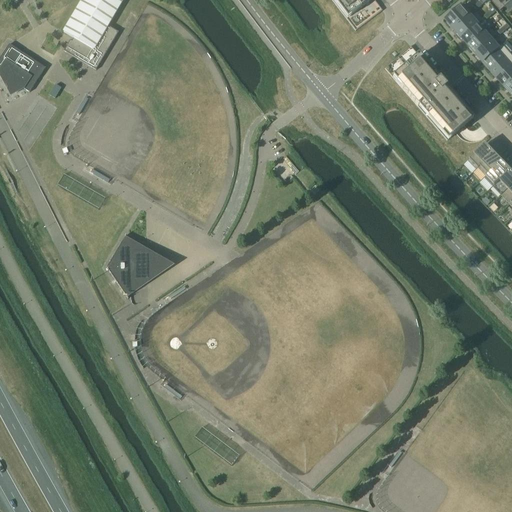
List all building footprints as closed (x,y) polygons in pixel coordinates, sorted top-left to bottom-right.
[(122,0),(82,0),(63,33),(73,39),(71,42),(70,41),(63,52),(96,71),(118,33),(107,26),(122,0)] [(331,0),(355,32),(382,11),(373,0),(331,0)] [(511,0),(494,0),(492,2),(500,12),(511,0)] [(479,1),(474,6),(477,10),(482,5),(479,1)] [(470,16),(460,6),(455,10),(456,12),(446,20),(455,30),(470,16)] [(478,25),(470,16),(455,30),(463,39),(478,25)] [(484,33),(478,25),(463,39),(469,46),(484,33)] [(491,41),(484,33),(469,46),(476,54),(491,41)] [(498,49),(491,41),(476,54),(483,62),(498,49)] [(20,52),(9,45),(0,58),(0,75),(10,95),(22,89),(29,93),(36,83),(35,82),(37,79),(38,80),(45,69),(23,54),(22,55),(19,53),(20,52)] [(510,54),(502,45),(498,49),(483,62),(491,71),(510,54)] [(439,80),(410,47),(384,69),(447,141),(460,130),(473,119),(446,88),(448,86),(441,78),(439,80)] [(511,55),(510,54),(491,71),(499,80),(511,68),(511,55)] [(511,68),(499,80),(506,88),(511,82),(511,68)] [(490,149),(486,144),(467,161),(476,170),(502,146),(498,141),(490,149)] [(506,150),(502,146),(476,170),(476,171),(478,169),(486,177),(484,179),(503,162),(498,157),(506,150)] [(511,169),(511,160),(507,166),(503,162),(484,179),(493,188),(511,169)] [(511,169),(493,188),(495,186),(502,194),(501,196),(511,185),(511,169)] [(511,185),(501,196),(509,205),(511,202),(511,185)] [(126,236),(106,268),(127,300),(128,299),(126,297),(147,282),(147,252),(125,239),(126,236)]
